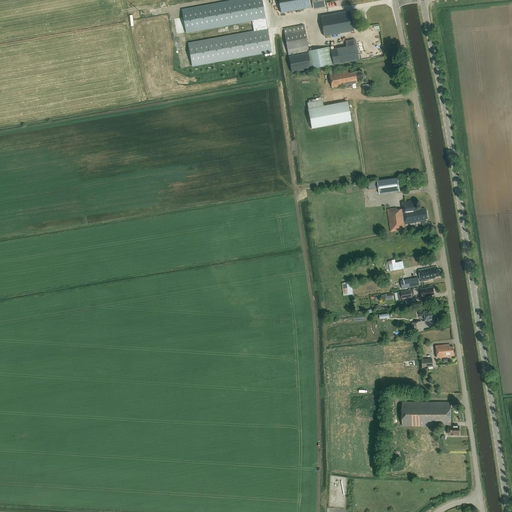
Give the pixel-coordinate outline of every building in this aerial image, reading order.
[(261,0),(237,0),(182,10),(186,33),(252,21),(265,18),(261,0)] [(308,0),(278,0),(281,13),(310,8),(310,5),(308,0)] [(351,12),(321,17),(324,37),(354,32),(351,12)] [(265,18),(252,21),(254,32),(267,29),(265,18)] [(304,25),(283,29),(284,34),(288,55),(309,51),(304,25)] [(254,32),(188,44),(192,66),(271,52),(267,31),(268,30),(268,29),(267,29),(254,32)] [(346,47),(331,50),(333,65),(359,60),(355,38),(353,38),(353,40),(347,41),(348,47),(346,47)] [(309,52),(288,56),(291,72),(312,69),(332,65),(329,47),(324,48),(309,51),(309,52)] [(356,80),(363,79),(362,71),(349,73),(348,71),(329,74),(332,88),(357,83),(356,80)] [(351,121),(347,102),(324,106),(322,100),(307,103),(308,109),(312,129),(351,121)] [(398,178),(378,181),(380,194),(400,191),(398,178)] [(397,207),(387,209),(388,210),(391,232),(405,229),(405,224),(416,223),(416,222),(422,222),(422,224),(425,223),(425,221),(426,220),(426,219),(428,219),(426,210),(425,210),(425,208),(418,209),(416,200),(401,202),(403,209),(397,210),(397,207)] [(395,260),(388,261),(390,271),(410,268),(409,263),(403,264),(403,261),(395,263),(395,260)] [(439,270),(438,270),(437,266),(419,270),(421,282),(428,280),(431,279),(435,278),(435,277),(439,276),(438,275),(440,274),(439,270)] [(418,278),(400,281),(402,289),(420,285),(418,278)] [(342,283),(343,296),(353,294),(352,288),(355,288),(354,282),(352,283),(352,282),(342,283)] [(434,295),(433,287),(421,289),(422,298),(430,297),(430,296),(434,295)] [(414,290),(401,292),(403,300),(406,299),(406,301),(413,300),(412,298),(413,298),(412,295),(414,294),(414,290)] [(432,310),(424,312),(425,316),(425,321),(434,320),(434,319),(440,318),(438,310),(432,311),(432,310)] [(413,332),(422,331),(421,322),(412,323),(413,332)] [(437,358),(454,356),(453,347),(450,347),(449,344),(436,346),(437,358)] [(432,358),(422,359),(423,371),(428,371),(427,368),(433,367),(432,358)] [(450,408),(450,402),(402,402),(402,426),(447,426),(447,431),(449,431),(449,435),(452,434),(452,436),(455,436),(455,435),(459,434),(459,426),(451,426),(451,408),(450,408)]
